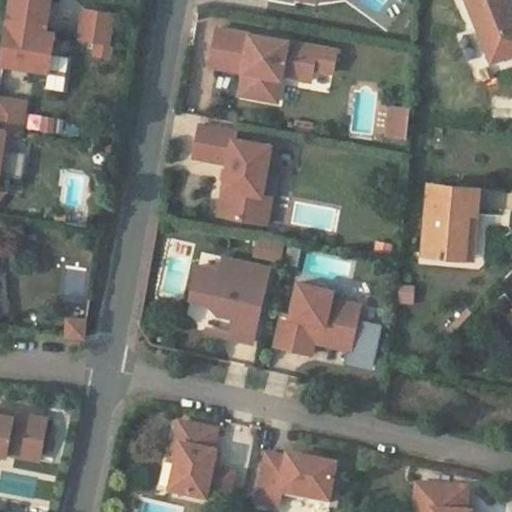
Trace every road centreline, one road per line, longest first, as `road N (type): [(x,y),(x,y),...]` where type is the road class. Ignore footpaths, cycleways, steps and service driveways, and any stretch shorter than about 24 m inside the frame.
road 1 (residential): [(108,373),(511,465)]
road 2 (residential): [(108,373),(169,0)]
road 3 (residential): [(79,511),(108,373)]
